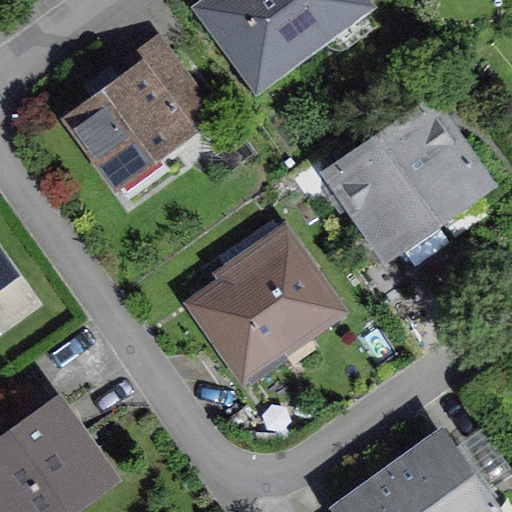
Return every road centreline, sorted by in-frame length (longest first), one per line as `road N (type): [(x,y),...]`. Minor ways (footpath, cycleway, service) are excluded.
road 1 (residential): [(0,164),(182,420),(235,472),(272,477),(305,467),(511,328)]
road 2 (residential): [(0,78),(112,0)]
